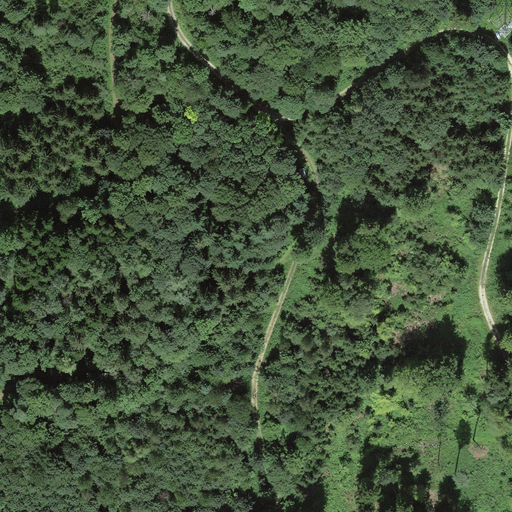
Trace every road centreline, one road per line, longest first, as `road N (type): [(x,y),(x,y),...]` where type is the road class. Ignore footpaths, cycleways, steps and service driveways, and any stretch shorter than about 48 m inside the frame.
road 1 (track): [(511,73),(487,38),(435,35),(311,112),(267,114),(192,52),(175,32),(166,0)]
road 2 (track): [(0,398),(190,342),(296,264)]
road 3 (track): [(511,397),(480,303),(511,106)]
road 4 (track): [(0,212),(66,200),(101,174),(119,0)]
road 5 (track): [(296,264),(253,392),(281,511)]
road 6 (track): [(267,114),(309,161),(311,228),(296,264)]
